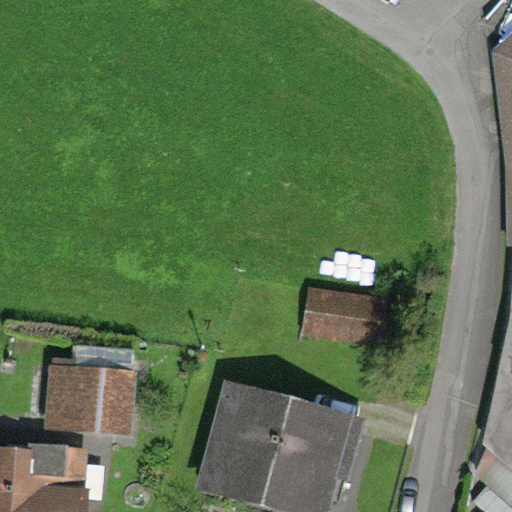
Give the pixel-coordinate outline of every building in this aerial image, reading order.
[(511,49),(508,46),(494,59),(508,168),(509,243),(511,242),(511,328),(488,439),(491,442),(478,478),(511,506),(511,49)] [(315,294),(309,333),(373,343),(379,303),(315,294)] [(51,374),(47,422),(126,429),(133,356),(74,351),(72,376),(51,374)] [(226,396),(203,479),(324,511),(346,430),(226,396)] [(0,511),(77,511),(78,499),(71,499),(72,485),(67,485),(67,451),(24,449),(23,461),(0,458),(0,511)]
